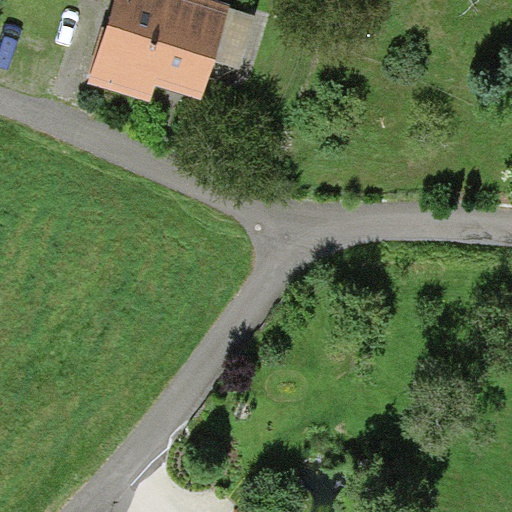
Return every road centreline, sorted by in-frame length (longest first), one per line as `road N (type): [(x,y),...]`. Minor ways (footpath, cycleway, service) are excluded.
road 1 (residential): [(74,511),(304,236)]
road 2 (residential): [(0,101),(251,198),(304,236)]
road 3 (residential): [(304,236),(357,219),(511,214)]
